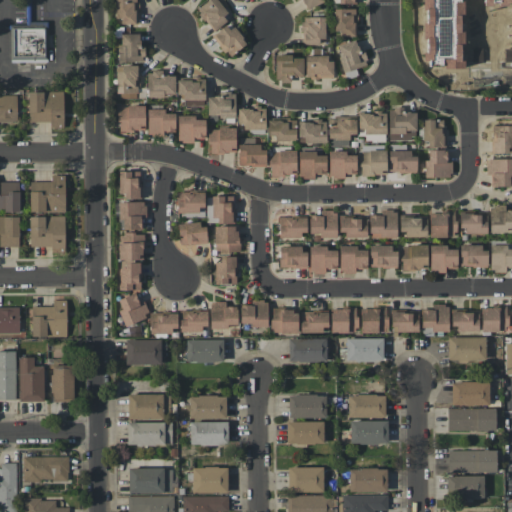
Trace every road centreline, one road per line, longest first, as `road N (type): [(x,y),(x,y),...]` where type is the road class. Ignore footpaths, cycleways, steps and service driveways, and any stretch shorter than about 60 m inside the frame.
road 1 (residential): [(91,0),(100,511)]
road 2 (residential): [(121,155),(172,160),(259,190),(345,198),(465,189),(468,113)]
road 3 (residential): [(392,71),(358,96),(281,102),(188,54),(172,32)]
road 4 (residential): [(266,287),(511,289)]
road 5 (residential): [(385,0),(392,71),(434,102),(468,113),(511,113)]
road 6 (residential): [(257,379),(259,511)]
road 7 (residential): [(415,379),(416,511)]
road 8 (residential): [(172,160),(159,193),(164,261),(177,282)]
